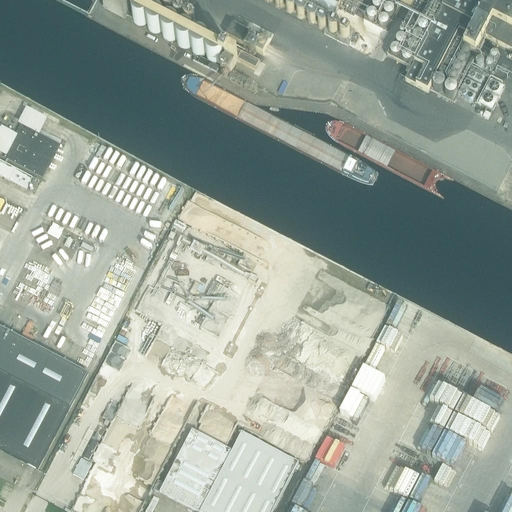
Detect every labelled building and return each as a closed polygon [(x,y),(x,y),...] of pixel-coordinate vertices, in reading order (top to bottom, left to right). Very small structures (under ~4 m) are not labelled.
[(107,0),(103,8),(125,19),(133,4),(144,10),(149,0),(162,0),(189,14),(196,0),(107,0)] [(336,8),(354,17),(362,0),(307,0),(334,13),(336,8)] [(511,7),(501,2),(502,0),(415,0),(387,58),(411,70),(405,82),(427,93),(458,31),(469,37),(464,48),(475,54),(484,38),(511,53),(511,59),(511,60),(511,7)] [(148,21),(149,18),(148,15),(147,12),(145,11),(144,10),(142,10),(138,10),(136,12),(134,15),(133,18),(134,20),(135,23),(137,25),(140,25),(143,25),(146,24),(148,21)] [(163,29),(164,26),(163,23),(161,20),(159,18),(156,18),(153,18),(151,20),(149,22),(148,25),(149,28),(150,31),(152,32),(153,33),(155,33),(158,33),(160,32),(161,31),(163,29)] [(178,36),(179,33),(178,30),(176,28),(174,26),(171,25),(168,26),(166,27),(164,30),(163,33),(163,36),(165,38),(166,40),(168,40),(170,41),(172,41),(174,40),(176,39),(178,36)] [(270,44),(234,26),(227,38),(263,56),(270,44)] [(193,44),(193,41),(193,38),(191,35),(188,33),(186,33),(182,33),(180,35),(178,38),(178,40),(178,43),(180,46),(181,47),(182,48),(185,49),(188,48),(191,46),(193,44)] [(207,51),(208,48),(207,46),(206,43),(203,41),(200,40),(197,41),(195,43),(193,45),(192,48),(193,51),(194,54),(197,56),(200,56),(203,56),(205,54),(207,51)] [(222,59),(223,56),(222,53),(221,50),(218,49),(215,48),(212,49),(210,50),(208,52),(207,56),(208,58),(209,61),(212,63),(215,64),(218,63),(221,61),(222,59)] [(221,69),(231,74),(242,54),(232,48),(221,69)] [(490,76),(476,104),(493,112),(506,85),(490,76)] [(473,77),(464,77),(464,88),(473,88),(473,77)] [(17,121),(23,124),(27,117),(20,114),(17,121)] [(504,172),(504,169),(504,166),(503,164),(501,161),(500,159),(498,158),(496,156),(490,155),(488,155),(485,155),(481,157),(480,158),(478,160),(476,163),(475,165),(475,169),(475,172),(476,174),(477,177),(478,179),(480,181),(483,182),(485,183),(489,184),(491,184),(494,183),(497,182),(499,180),(502,177),(503,174),(504,172)] [(0,160),(0,176),(27,190),(33,178),(0,160)] [(227,206),(221,218),(233,224),(239,212),(227,206)] [(170,255),(159,274),(179,286),(191,267),(170,255)] [(204,294),(200,310),(217,315),(222,298),(204,294)] [(0,451),(38,471),(88,374),(0,328),(0,451)] [(419,464),(442,412),(470,425),(483,396),(455,383),(458,377),(447,372),(445,379),(447,380),(437,403),(429,400),(418,425),(408,421),(397,445),(402,447),(399,455),(419,464)] [(171,468),(182,440),(157,430),(146,458),(171,468)] [(153,490),(195,511),(273,511),(298,463),(242,434),(233,452),(192,431),(164,484),(158,481),(153,490)] [(82,459),(74,475),(84,480),(93,464),(82,459)]
